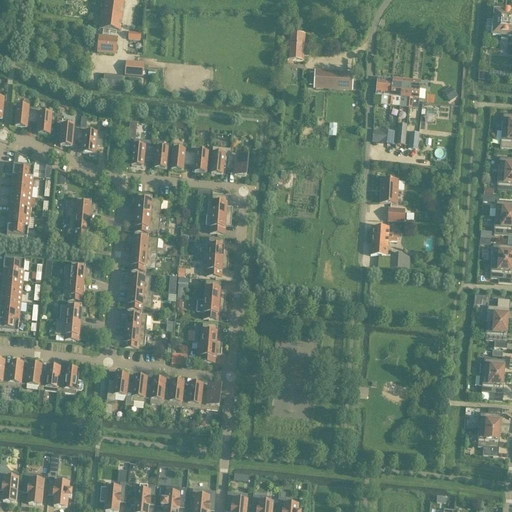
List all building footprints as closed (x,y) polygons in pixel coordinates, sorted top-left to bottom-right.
[(105,0),(104,11),(102,11),(102,13),(101,13),(99,29),(102,30),(101,37),(113,38),(114,31),(120,32),(124,0),(105,0)] [(493,27),(492,36),(501,37),(501,40),(508,40),(508,37),(511,37),(511,13),(510,13),(510,11),(503,11),(503,13),(494,12),(494,21),(494,27),(493,27)] [(289,36),(288,62),(303,63),(303,57),(306,57),(309,57),(309,49),(307,48),(304,48),(304,37),(289,36)] [(98,37),(96,55),(116,56),(117,39),(113,38),(101,37),(98,37)] [(143,77),(144,64),(137,63),(131,62),(130,71),(126,71),(125,76),(143,77)] [(315,71),(314,89),(353,91),(354,73),(315,71)] [(490,77),(491,74),(479,73),(478,82),(490,83),(490,77)] [(104,77),(103,87),(122,89),(123,78),(104,77)] [(392,107),(394,81),(379,80),(377,97),(378,97),(378,96),(383,97),(382,106),(392,107)] [(403,82),(394,81),(392,107),(396,108),(396,105),(401,106),(403,82)] [(403,82),(401,106),(403,106),(403,108),(410,109),(412,83),(403,82)] [(412,83),(410,109),(418,110),(419,100),(421,100),(422,84),(412,83)] [(446,98),(449,103),(457,97),(453,92),(446,98)] [(33,124),(35,110),(29,110),(17,108),(15,129),(27,130),(27,124),(33,124)] [(54,137),(56,117),(40,116),(41,111),(35,110),(33,124),(39,125),(38,136),(50,137),(50,136),(54,137)] [(511,115),(503,115),(501,132),(511,133),(511,115)] [(405,147),(407,126),(397,125),(396,146),(405,147)] [(62,127),(60,147),(72,149),(72,142),(78,143),(80,129),(74,129),(62,127)] [(80,129),(78,143),(84,144),(83,155),(89,155),(89,158),(94,158),(94,156),(95,156),(95,147),(102,148),(103,136),(97,136),(86,135),(86,130),(83,130),(80,129)] [(388,144),(389,131),(373,130),(372,144),(388,144)] [(511,133),(501,132),(500,149),(511,150),(511,133)] [(409,133),(408,151),(417,151),(419,134),(409,133)] [(151,150),(149,163),(155,164),(155,170),(166,171),(168,151),(169,146),(157,144),(156,150),(151,150)] [(189,167),(191,154),(185,153),(184,153),(185,147),(174,146),(171,172),(183,173),(183,167),(189,167)] [(149,163),(151,150),(145,149),(133,148),(133,149),(130,149),(129,158),(132,159),(131,168),(143,169),(144,163),(149,163)] [(229,171),(230,158),(231,151),(213,149),(212,156),(213,156),(211,176),(223,177),(223,171),(229,171)] [(196,154),(191,154),(189,167),(195,168),(194,174),(206,175),(208,155),(196,154)] [(236,158),(230,158),(229,171),(235,172),(234,178),(246,179),(248,159),(236,158)] [(498,176),(511,177),(511,159),(499,159),(498,176)] [(14,166),(13,177),(33,179),(34,168),(14,166)] [(57,175),(56,186),(64,186),(65,175),(57,175)] [(511,177),(498,176),(497,193),(511,194),(511,177)] [(33,179),(13,177),(12,187),(32,189),(33,179)] [(381,180),(379,205),(397,207),(398,182),(381,180)] [(32,189),(12,187),(11,197),(31,199),(32,189)] [(31,199),(11,197),(10,207),(30,209),(31,199)] [(208,204),(207,216),(232,218),(232,209),(226,208),(227,199),(212,198),(212,204),(208,204)] [(136,215),(160,217),(162,202),(132,199),(131,206),(137,206),(136,215)] [(495,219),(511,220),(511,203),(496,202),(495,219)] [(70,219),(90,220),(90,212),(96,212),(97,205),(67,203),(65,219),(70,219)] [(30,209),(10,207),(9,217),(29,220),(30,209)] [(388,209),(387,223),(404,224),(405,210),(388,209)] [(160,217),(136,215),(135,233),(149,235),(149,231),(159,232),(160,217)] [(232,218),(207,216),(206,227),(210,228),(209,235),(224,236),(225,227),(231,228),(232,218)] [(29,220),(9,217),(8,228),(28,230),(29,220)] [(70,219),(68,234),(74,234),(74,237),(88,239),(90,220),(70,219)] [(511,220),(495,219),(493,237),(511,238),(511,220)] [(28,230),(8,228),(7,238),(27,240),(28,230)] [(389,259),(389,257),(389,243),(398,244),(399,235),(390,235),(391,229),(372,228),(371,258),(384,259),(389,259)] [(153,255),(153,256),(157,256),(158,240),(128,238),(128,244),(134,245),(133,254),(153,255)] [(204,259),(228,261),(229,251),(223,251),(224,242),(205,241),(204,259)] [(511,247),(493,246),(491,263),(511,265),(511,258),(511,247)] [(133,254),(131,272),(145,273),(145,270),(155,271),(157,256),(153,256),(153,255),(133,254)] [(389,259),(384,259),(383,270),(389,271),(409,271),(410,258),(389,257),(389,259)] [(228,261),(204,259),(203,270),(207,270),(206,278),(221,279),(221,270),(227,271),(228,261)] [(3,271),(24,273),(25,262),(4,260),(3,271)] [(511,265),(491,263),(490,280),(498,281),(498,285),(511,286),(511,276),(511,271),(511,272),(511,265)] [(64,283),(84,285),(84,276),(90,277),(91,270),(65,268),(64,283)] [(24,273),(3,271),(2,281),(23,283),(24,273)] [(149,294),(151,279),(125,276),(124,283),(130,284),(129,292),(149,294)] [(179,279),(178,289),(188,290),(189,280),(179,279)] [(23,283),(2,281),(1,291),(22,293),(23,283)] [(84,285),(64,283),(62,299),(68,299),(68,302),(82,303),(84,285)] [(206,284),(204,302),(225,304),(226,294),(220,294),(220,285),(206,284)] [(1,291),(0,301),(21,303),(22,293),(1,291)] [(149,294),(129,292),(127,311),(141,312),(142,309),(152,310),(153,294),(149,294)] [(21,303),(0,301),(0,304),(0,311),(20,313),(21,303)] [(488,308),(487,325),(507,327),(507,319),(509,320),(510,302),(498,301),(497,309),(488,308)] [(197,302),(196,314),(203,315),(203,321),(218,322),(218,313),(224,313),(225,304),(204,302),(197,302)] [(62,307),(60,322),(80,324),(81,315),(87,316),(87,309),(62,307)] [(0,311),(0,321),(19,324),(23,324),(24,314),(20,313),(0,311)] [(126,331),(146,333),(147,317),(121,315),(120,322),(126,322),(126,331)] [(19,324),(0,321),(0,332),(18,334),(19,324)] [(60,322),(56,322),(55,337),(65,338),(64,341),(78,342),(80,324),(60,322)] [(487,325),(485,342),(494,343),(494,350),(506,351),(507,344),(508,334),(506,334),(507,327),(487,325)] [(193,345),(197,345),(222,347),(222,337),(216,337),(217,328),(195,326),(193,345)] [(146,333),(126,331),(124,349),(138,351),(138,348),(144,348),(146,333)] [(222,347),(197,345),(196,356),(200,356),(200,364),(214,365),(215,356),(221,356),(222,347)] [(172,355),(171,366),(185,367),(186,362),(182,356),(172,355)] [(480,377),(503,379),(503,371),(505,371),(505,362),(484,360),(483,366),(481,366),(480,377)] [(4,364),(2,388),(2,387),(8,388),(20,390),(21,386),(22,372),(23,372),(23,366),(10,364),(10,371),(4,370),(5,364),(4,364)] [(28,373),(23,372),(22,372),(21,386),(27,386),(27,387),(39,388),(41,374),(42,368),(29,367),(28,373)] [(39,388),(38,392),(39,392),(37,410),(42,410),(44,392),(45,393),(57,394),(59,376),(60,370),(47,369),(47,375),(41,374),(39,388)] [(59,376),(57,394),(63,395),(76,396),(76,392),(81,392),(83,391),(83,384),(82,382),(78,382),(79,372),(66,371),(65,377),(59,376)] [(126,398),(128,384),(129,378),(116,377),(115,383),(109,382),(106,402),(115,403),(115,397),(126,398)] [(503,379),(480,377),(479,388),(482,388),(481,394),(489,395),(494,395),(503,396),(504,386),(502,386),(503,379)] [(144,404),(145,400),(144,400),(146,387),(147,380),(134,379),(134,385),(128,384),(126,398),(125,406),(133,407),(133,403),(144,404)] [(152,387),(146,387),(144,400),(145,400),(150,401),(150,405),(162,407),(164,389),(165,389),(166,383),(153,381),(152,387)] [(164,389),(162,407),(163,407),(163,406),(168,407),(181,409),(183,391),(184,385),(171,383),(170,389),(165,389),(164,389)] [(189,392),(183,391),(181,409),(187,409),(199,411),(201,393),(202,393),(202,387),(190,385),(189,392)] [(207,394),(202,393),(201,393),(199,411),(200,411),(205,411),(205,412),(218,413),(221,389),(208,388),(207,394)] [(494,395),(493,403),(502,404),(503,396),(494,395)] [(480,414),(478,432),(499,433),(499,426),(501,426),(502,411),(488,410),(488,415),(480,414)] [(499,433),(478,432),(477,449),(483,449),(482,458),(498,459),(499,441),(498,441),(499,433)] [(18,480),(17,480),(18,475),(17,474),(10,473),(6,467),(1,466),(0,466),(0,485),(3,486),(2,493),(4,493),(3,503),(15,504),(18,480)] [(50,477),(48,491),(49,491),(54,491),(53,498),(55,498),(54,508),(66,509),(67,499),(71,499),(72,493),(68,492),(69,485),(66,485),(67,479),(57,478),(57,472),(50,472),(50,477)] [(24,475),(23,488),(24,489),(24,488),(29,489),(28,495),(29,495),(28,506),(41,507),(43,483),(41,483),(42,477),(24,475)] [(101,490),(100,504),(106,504),(105,511),(117,511),(119,504),(120,504),(121,498),(126,498),(128,485),(120,484),(119,490),(107,489),(107,490),(101,490)] [(132,499),(132,507),(135,507),(134,511),(147,511),(148,507),(149,507),(150,500),(155,501),(156,501),(157,488),(140,486),(139,492),(137,492),(136,499),(132,499)] [(162,501),(161,508),(165,508),(164,511),(177,511),(178,510),(179,510),(180,503),(185,504),(186,490),(179,490),(167,488),(166,494),(166,502),(162,501)] [(193,491),(192,498),(196,499),(194,511),(208,511),(209,506),(214,506),(214,507),(215,507),(216,493),(204,492),(193,491)] [(228,494),(226,508),(227,508),(232,508),(231,511),(245,511),(247,502),(235,501),(235,495),(228,494)] [(253,497),(252,510),(257,510),(257,511),(271,511),(272,505),(270,504),(270,498),(253,497)] [(279,499),(277,511),(297,511),(298,507),(286,506),(286,500),(279,499)]
